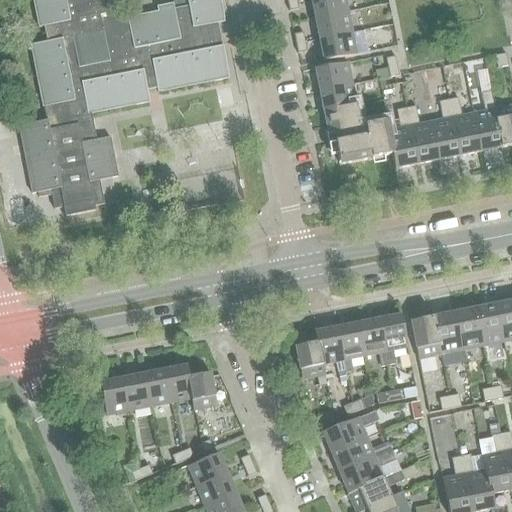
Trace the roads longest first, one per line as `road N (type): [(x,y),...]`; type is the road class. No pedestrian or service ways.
road 1 (residential): [(246,0),(301,273)]
road 2 (residential): [(220,290),(271,428),(265,453),(288,511)]
road 3 (tertiary): [(511,236),(301,273)]
road 4 (tertiary): [(220,290),(11,331)]
road 5 (residential): [(81,511),(11,331)]
